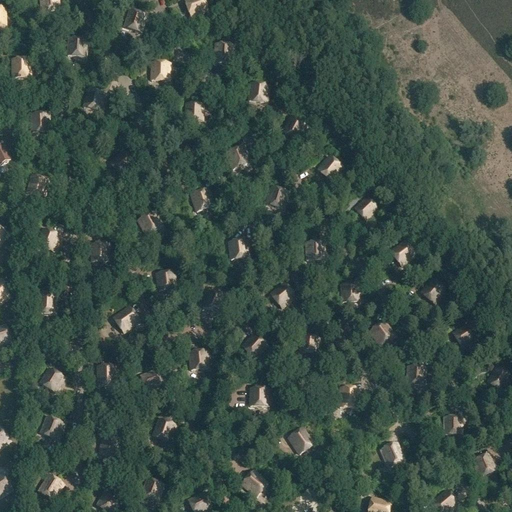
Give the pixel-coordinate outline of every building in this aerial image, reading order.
[(60,13),(57,0),(39,0),(42,15),(60,13)] [(187,7),(192,20),(211,13),(206,0),(187,7)] [(147,18),(130,13),(124,30),(141,35),(147,18)] [(69,41),(67,58),(85,60),(86,42),(69,41)] [(216,46),(214,64),(232,65),(233,48),(216,46)] [(12,62),(12,80),(30,80),(30,62),(12,62)] [(151,83),(169,84),(170,66),(152,65),(151,83)] [(249,103),(266,106),(268,88),(251,86),(249,103)] [(84,110),(101,114),(105,96),(87,92),(84,110)] [(185,122),(202,123),(203,106),(186,106),(185,122)] [(50,134),(49,128),(48,116),(31,117),(32,128),(32,135),(50,134)] [(290,120),(282,136),(298,144),(306,128),(290,120)] [(4,147),(0,148),(0,167),(11,162),(8,156),(9,155),(7,151),(6,151),(4,147)] [(249,165),(243,149),(226,155),(233,172),(249,165)] [(110,166),(122,179),(135,168),(123,154),(110,166)] [(318,173),(332,184),(343,170),(329,159),(318,173)] [(27,196),(44,200),(49,183),(32,179),(27,196)] [(266,207),(283,212),(288,195),(271,190),(266,207)] [(191,198),(197,215),(214,209),(208,192),(191,198)] [(354,211),(366,223),(378,212),(366,200),(354,211)] [(138,223),(147,238),(162,230),(154,214),(138,223)] [(37,248),(53,255),(60,238),(43,232),(37,248)] [(229,245),(231,262),(249,260),(246,242),(229,245)] [(415,258),(405,244),(390,255),(401,269),(415,258)] [(306,245),(307,263),(324,262),(324,245),(306,245)] [(110,264),(109,246),(92,247),(92,265),(110,264)] [(156,276),(158,294),(176,292),(174,274),(156,276)] [(421,296),(434,307),(446,294),(432,282),(421,296)] [(0,304),(9,298),(0,284),(0,304)] [(270,297),(281,311),(295,300),(284,286),(270,297)] [(341,287),(342,305),(360,304),(359,286),(341,287)] [(202,310),(219,316),(225,300),(209,293),(202,310)] [(37,316),(55,317),(56,299),(39,298),(37,316)] [(113,321),(123,336),(139,324),(129,310),(113,321)] [(369,334),(380,348),(394,338),(384,323),(369,334)] [(452,336),(462,351),(477,342),(468,327),(452,336)] [(0,329),(0,348),(12,344),(6,328),(0,329)] [(254,337),(242,350),(255,362),(267,349),(254,337)] [(302,338),(300,354),(316,357),(319,340),(302,338)] [(189,355),(191,373),(209,371),(207,353),(189,355)] [(98,369),(98,389),(116,388),(115,369),(98,369)] [(406,387),(424,388),(425,370),(408,369),(406,387)] [(487,385),(502,394),(511,379),(497,369),(487,385)] [(40,386),(55,396),(64,381),(49,371),(40,386)] [(140,379),(147,395),(163,389),(157,372),(140,379)] [(339,410),(357,411),(358,391),(341,390),(339,410)] [(250,409),(268,409),(268,391),(251,391),(250,409)] [(47,419),(40,436),(57,443),(63,426),(47,419)] [(444,438),(462,438),(462,420),(444,420),(444,438)] [(153,439),(170,444),(176,428),(159,422),(153,439)] [(0,449),(10,442),(0,430),(0,449)] [(288,441),(299,457),(314,447),(303,431),(288,441)] [(103,439),(99,457),(117,460),(120,443),(103,439)] [(380,452),(388,470),(404,463),(397,445),(380,452)] [(473,463),(479,480),(496,473),(489,457),(473,463)] [(242,487),(257,500),(268,486),(253,473),(242,487)] [(0,477),(0,498),(12,491),(2,476),(0,477)] [(38,494),(53,504),(64,487),(49,477),(38,494)] [(141,498),(158,505),(164,488),(147,482),(141,498)] [(97,508),(103,511),(115,511),(121,502),(106,493),(97,508)] [(432,505),(437,511),(451,511),(458,506),(447,493),(432,505)] [(210,511),(212,511),(204,495),(188,503),(192,511),(210,511)] [(368,511),(389,511),(391,505),(372,500),(368,511)]
